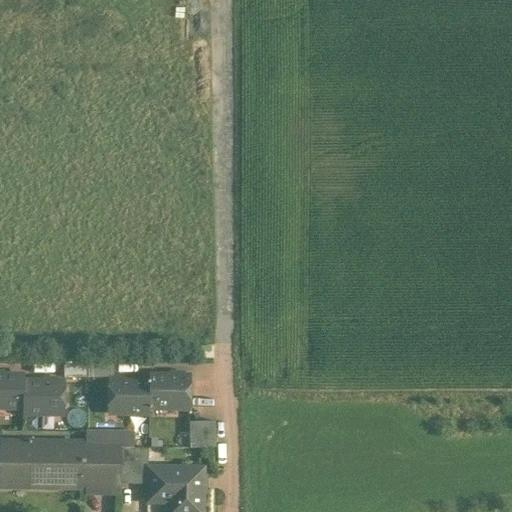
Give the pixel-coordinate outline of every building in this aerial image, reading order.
[(114,364),(88,364),(88,367),(88,378),(114,378),(114,364)] [(65,378),(88,378),(88,367),(64,366),(65,378)] [(25,377),(0,376),(0,407),(23,408),(25,383),(25,377)] [(190,378),(150,377),(150,382),(148,382),(148,383),(150,383),(149,408),(151,408),(189,408),(190,378)] [(64,383),(25,383),(23,408),(23,414),(64,415),(64,383)] [(148,383),(110,383),(109,413),(150,414),(150,409),(151,409),(151,408),(149,408),(150,383),(148,383)] [(216,422),(190,423),(190,449),(216,448),(216,422)] [(122,445),(1,444),(1,468),(0,487),(121,488),(121,485),(122,448),(122,445)] [(134,449),(122,448),(121,485),(134,485),(134,449)] [(148,449),(134,449),(134,485),(147,485),(147,467),(148,467),(148,449)] [(148,467),(147,467),(147,485),(147,504),(168,504),(178,504),(178,505),(180,505),(179,511),(204,511),(205,468),(148,467)]
